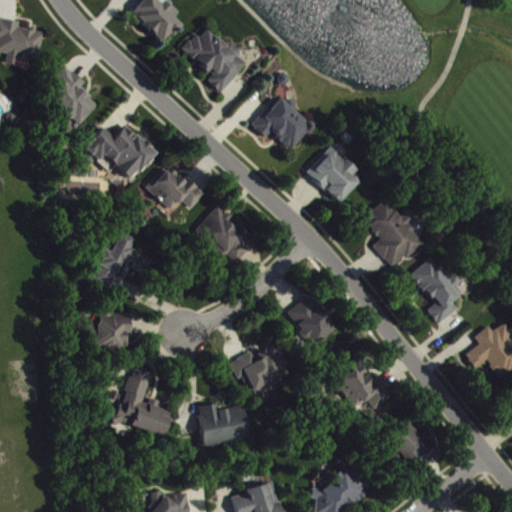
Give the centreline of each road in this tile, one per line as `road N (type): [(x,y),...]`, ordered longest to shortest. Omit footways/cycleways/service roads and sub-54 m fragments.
road 1 (residential): [(511,484),(311,235),(61,0)]
road 2 (residential): [(311,235),(235,312),(185,329)]
